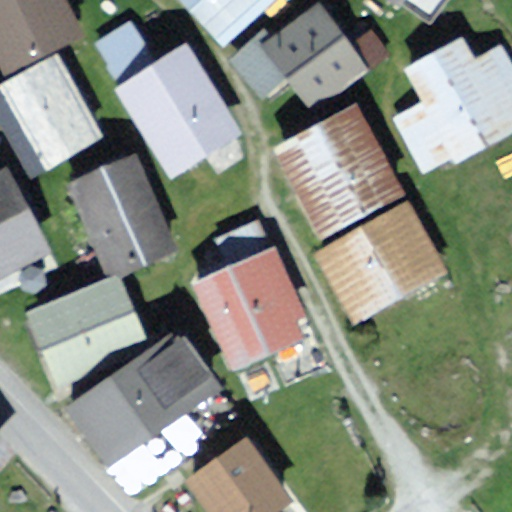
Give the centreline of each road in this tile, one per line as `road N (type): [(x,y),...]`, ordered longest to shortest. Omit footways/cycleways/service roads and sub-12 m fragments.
road 1 (track): [(409,511),(426,502),(343,372),(265,212),(251,131),(217,68),(163,0)]
road 2 (track): [(426,502),(494,450),(501,421),(470,253)]
road 3 (tertiary): [(0,409),(107,511)]
